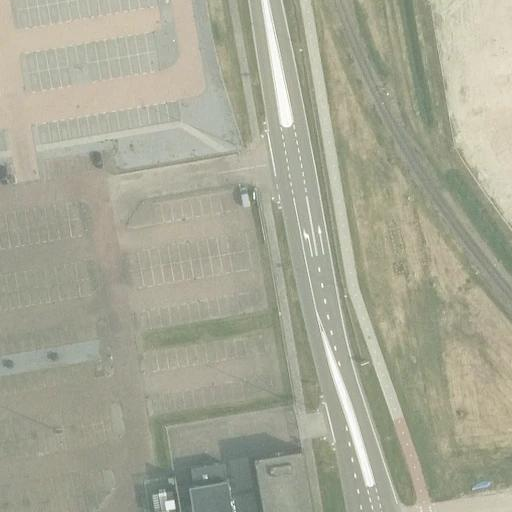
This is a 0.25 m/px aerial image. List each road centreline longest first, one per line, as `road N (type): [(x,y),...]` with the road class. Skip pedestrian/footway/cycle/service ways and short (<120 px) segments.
road 1 (unclassified): [(370,511),(269,0)]
road 2 (unknown): [(1,38),(184,24)]
